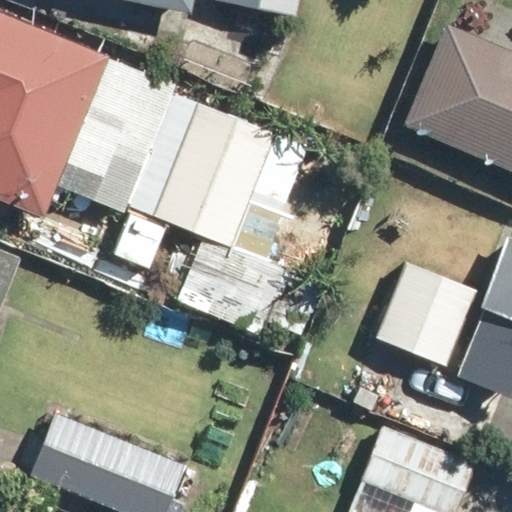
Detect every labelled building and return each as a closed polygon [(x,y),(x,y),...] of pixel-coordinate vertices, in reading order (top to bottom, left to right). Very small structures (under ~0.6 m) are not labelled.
[(316,137),(0,0),(0,192),(47,213),(62,180),(129,209),(133,198),(203,229),(176,291),(264,330),(270,317),(301,331),(325,275),(267,250),(316,137)] [(302,0),(215,0),(216,1),(298,21),(302,0)] [(511,42),(450,15),(403,120),(511,166),(511,42)] [(0,324),(32,249),(0,235),(0,324)] [(511,236),(457,365),(511,388),(511,236)] [(410,256),(379,331),(451,360),(481,285),(410,256)] [(174,511),(195,463),(58,407),(31,474),(121,511),(174,511)] [(479,457),(384,418),(344,511),(456,511),(458,509),(479,457)]
